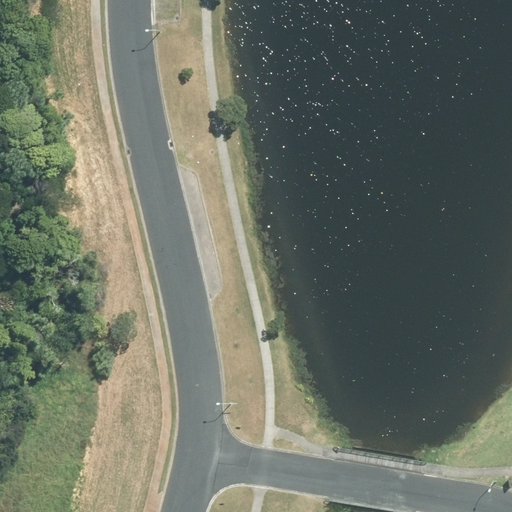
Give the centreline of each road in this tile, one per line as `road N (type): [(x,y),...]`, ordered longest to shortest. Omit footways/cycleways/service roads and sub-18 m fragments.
road 1 (residential): [(128,0),(142,115),(187,305),(197,457)]
road 2 (residential): [(511,511),(197,457)]
